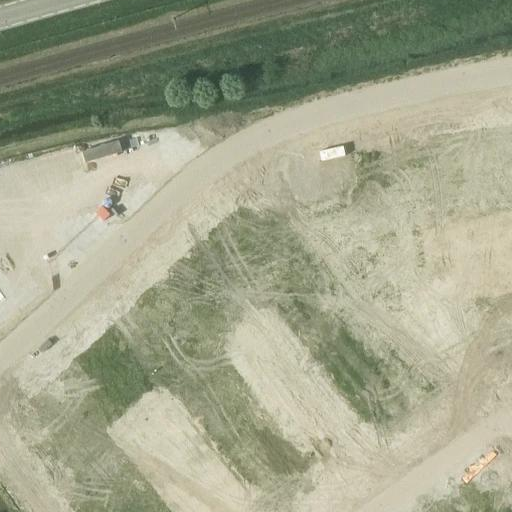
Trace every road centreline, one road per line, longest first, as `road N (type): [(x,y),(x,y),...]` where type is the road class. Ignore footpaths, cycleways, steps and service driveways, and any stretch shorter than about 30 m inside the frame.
road 1 (tertiary): [(0,375),(218,162),(511,88)]
road 2 (residential): [(377,511),(511,412)]
